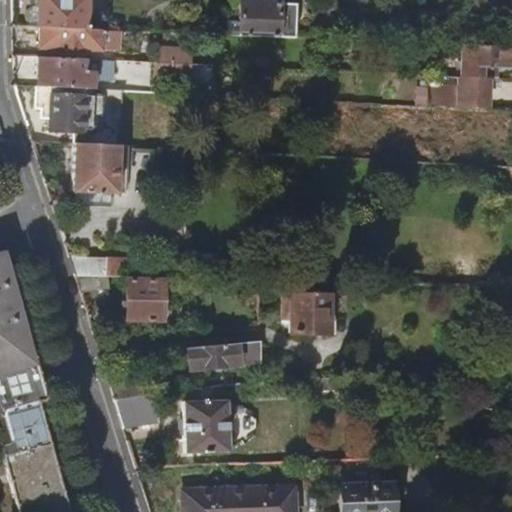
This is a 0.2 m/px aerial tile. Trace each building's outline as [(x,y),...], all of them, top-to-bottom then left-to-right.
[(85,0),(36,0),(36,28),(39,28),(84,29),(85,0)] [(278,3),(239,2),(238,22),(238,33),(238,36),(277,37),(278,3)] [(238,22),(226,22),(225,32),(238,33),(238,22)] [(84,29),(39,28),(39,48),(99,50),(118,51),(118,31),(99,30),(84,29)] [(511,46),(462,45),(461,77),(489,78),(496,78),(496,68),(511,68),(511,46)] [(159,48),(158,63),(170,63),(171,48),(159,48)] [(171,48),(170,63),(171,63),(189,64),(190,64),(190,49),(171,48)] [(111,60),(37,57),(36,86),(88,89),(90,89),(91,81),(110,81),(111,60)] [(158,63),(154,62),(154,77),(170,78),(171,63),(170,63),(158,63)] [(189,64),(171,63),(170,78),(189,79),(189,64)] [(448,65),(429,64),(428,75),(447,76),(448,65)] [(36,86),(35,86),(34,108),(40,108),(39,118),(47,118),(46,131),(72,132),(72,144),(98,145),(99,125),(96,125),(97,102),(87,101),(88,89),(36,86)] [(488,89),(459,88),(458,108),(488,109),(488,89)] [(98,145),(72,144),(70,192),(114,194),(116,145),(98,145)] [(123,259),(69,259),(75,276),(106,277),(123,277),(123,259)] [(510,269),(498,268),(496,287),(508,287),(510,269)] [(0,379),(27,371),(16,330),(26,327),(16,292),(6,294),(0,273),(0,379)] [(106,277),(75,276),(80,292),(108,288),(106,277)] [(161,281),(126,279),(125,320),(160,321),(161,281)] [(328,295),(289,294),(288,333),(328,333),(328,295)] [(259,341),(186,348),(187,368),(262,364),(259,341)] [(0,437),(8,435),(1,412),(36,402),(43,400),(35,369),(27,371),(0,379),(0,437)] [(365,377),(340,378),(339,389),(364,389),(365,377)] [(340,378),(319,378),(319,389),(339,389),(340,378)] [(142,379),(108,384),(113,400),(144,395),(142,379)] [(237,385),(183,391),(184,453),(225,451),(225,449),(233,444),(233,434),(225,430),(225,423),(232,417),(232,407),(224,403),(224,395),(238,394),(237,385)] [(144,395),(113,400),(122,428),(154,423),(150,394),(144,395)] [(0,437),(0,454),(16,511),(66,511),(56,474),(69,471),(60,440),(48,444),(36,402),(1,412),(8,435),(0,437)] [(392,511),(391,484),(337,486),(338,511),(392,511)] [(292,511),(292,487),(181,491),(182,511),(292,511)]
